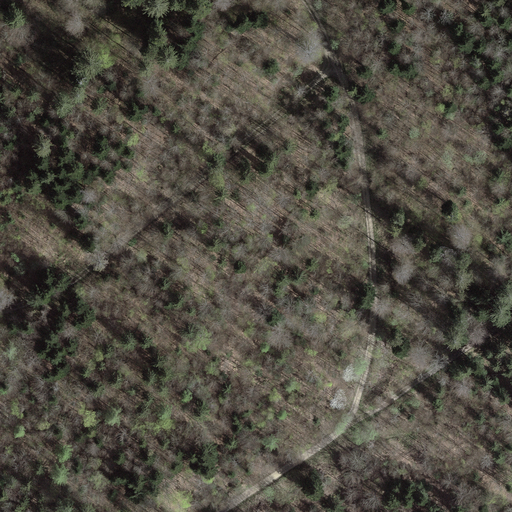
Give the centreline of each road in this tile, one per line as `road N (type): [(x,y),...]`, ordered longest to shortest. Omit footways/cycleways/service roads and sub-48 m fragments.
road 1 (track): [(343,431),(367,363),(375,274),(347,85),(304,0)]
road 2 (track): [(0,312),(92,266),(295,104),(335,55)]
road 3 (track): [(511,327),(225,511)]
